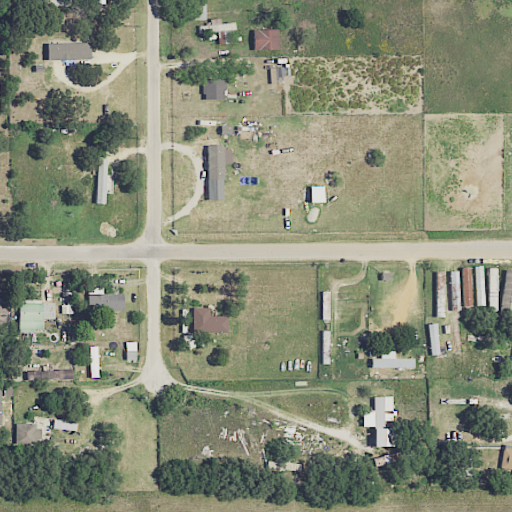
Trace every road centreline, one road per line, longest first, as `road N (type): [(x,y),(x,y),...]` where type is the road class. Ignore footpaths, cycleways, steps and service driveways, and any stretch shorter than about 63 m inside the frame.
road 1 (residential): [(0,249),(511,246)]
road 2 (residential): [(154,252),(154,0)]
